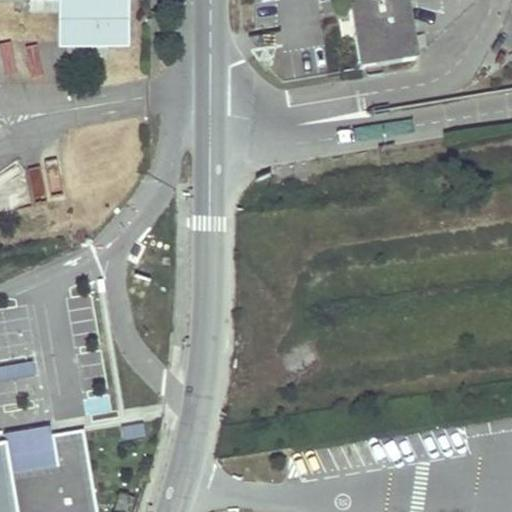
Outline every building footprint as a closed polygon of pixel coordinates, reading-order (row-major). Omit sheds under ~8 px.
[(66,0),(61,0),(61,42),(66,42),(67,8),(89,8),(88,15),(122,15),(122,1),(66,0)] [(407,0),(346,0),(357,70),(417,60),(407,0)] [(121,42),(122,15),(88,15),(89,8),(67,8),(66,42),(121,42)] [(0,381),(34,376),(32,363),(0,368),(0,381)] [(109,395),(87,399),(89,415),(112,412),(109,395)] [(145,438),(143,425),(121,429),(123,441),(145,438)] [(0,445),(5,445),(10,474),(55,466),(50,437),(49,429),(0,437),(0,445)] [(5,445),(0,445),(0,511),(96,511),(83,431),(50,437),(55,466),(10,474),(5,445)]
